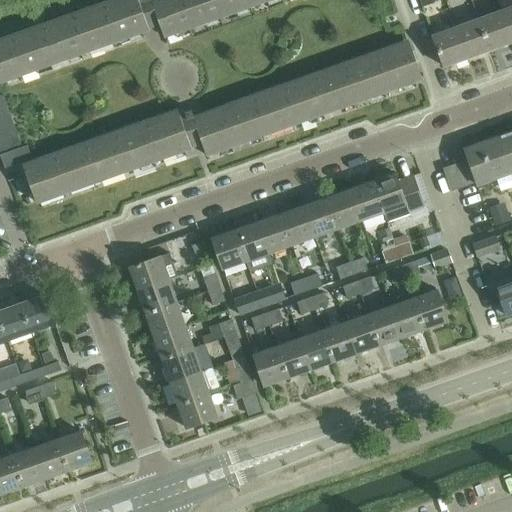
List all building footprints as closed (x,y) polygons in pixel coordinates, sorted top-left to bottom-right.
[(165,0),(153,4),(150,0),(130,0),(0,46),(0,81),(0,83),(149,30),(149,29),(160,25),(164,38),(270,0),(165,0)] [(511,6),(501,11),(511,42),(511,41),(511,6)] [(501,11),(479,19),(490,50),(511,42),(501,11)] [(479,19),(456,27),(467,58),(490,50),(479,19)] [(433,35),(444,66),(467,58),(456,27),(433,35)] [(206,155),(422,78),(410,46),(195,123),(190,110),(180,114),(180,115),(27,170),(38,202),(191,148),(191,146),(202,143),(206,155)] [(0,104),(0,117),(11,113),(7,102),(0,104)] [(0,117),(0,130),(15,125),(11,113),(0,117)] [(0,130),(0,142),(19,136),(15,125),(0,130)] [(511,132),(465,149),(469,159),(476,183),(477,186),(511,173),(511,132)] [(0,148),(2,154),(23,147),(19,136),(0,142),(0,148)] [(23,147),(2,154),(7,167),(33,157),(28,145),(23,147)] [(456,164),(464,187),(476,183),(469,159),(456,164)] [(464,187),(456,164),(443,168),(452,192),(464,187)] [(398,181),(395,173),(372,181),(383,213),(406,204),(408,211),(424,206),(413,175),(398,181)] [(372,181),(349,189),(360,221),(383,213),(372,181)] [(349,189),(327,197),(337,229),(360,221),(349,189)] [(327,197),(304,205),(314,237),(337,229),(327,197)] [(504,202),(489,207),(495,224),(510,219),(504,202)] [(304,205),(280,214),(291,245),(314,237),(304,205)] [(280,214),(258,222),(269,253),(291,245),(280,214)] [(258,222),(235,230),(246,261),(269,253),(258,222)] [(235,230),(212,238),(223,269),(246,261),(235,230)] [(485,241),(474,245),(478,257),(487,254),(489,253),(500,249),(496,237),(485,241)] [(410,241),(396,246),(400,259),(414,254),(410,241)] [(204,242),(192,246),(197,260),(209,256),(204,242)] [(386,264),(400,259),(396,246),(382,251),(386,264)] [(453,262),(448,248),(431,254),(436,268),(453,262)] [(130,268),(138,291),(169,280),(161,257),(130,268)] [(364,257),(348,263),(352,276),(369,270),(364,257)] [(420,273),(416,261),(402,265),(406,278),(420,273)] [(348,263),(336,267),(340,280),(352,276),(348,263)] [(392,283),(406,278),(402,265),(388,270),(392,283)] [(511,268),(486,279),(492,296),(500,293),(508,316),(511,314),(511,268)] [(204,278),(209,292),(221,287),(216,273),(204,278)] [(318,273),(304,278),(309,291),(323,286),(318,273)] [(375,288),(370,276),(356,281),(361,293),(375,288)] [(290,282),(294,296),(309,291),(304,278),(290,282)] [(138,291),(146,314),(177,303),(169,280),(138,291)] [(347,298),(361,293),(356,281),(343,286),(347,298)] [(226,301),(221,287),(209,292),(214,305),(226,301)] [(458,287),(447,291),(450,300),(462,296),(458,287)] [(273,289),(258,294),(263,307),(277,302),(273,289)] [(437,290),(414,298),(425,330),(448,322),(437,290)] [(325,292),(311,297),(315,309),(321,324),(327,322),(323,311),(320,312),(319,309),(329,305),(325,292)] [(249,312),(263,307),(258,294),(245,299),(249,312)] [(45,295),(21,303),(31,332),(55,324),(45,295)] [(301,314),(315,309),(311,297),(297,302),(301,314)] [(414,298),(391,306),(403,338),(425,330),(414,298)] [(21,303),(0,310),(0,316),(8,341),(31,332),(21,303)] [(146,314),(154,337),(185,326),(177,303),(146,314)] [(391,306),(369,314),(380,346),(403,338),(391,306)] [(279,308),(265,314),(269,326),(284,321),(279,308)] [(256,330),(269,326),(265,314),(242,322),(244,328),(254,324),(256,330)] [(369,314),(346,322),(357,354),(380,346),(369,314)] [(0,316),(0,343),(8,341),(0,316)] [(225,337),(237,333),(232,319),(220,323),(225,337)] [(346,322),(323,330),(334,362),(357,354),(346,322)] [(154,337),(162,359),(193,348),(185,326),(154,337)] [(323,330),(300,339),(311,370),(334,362),(323,330)] [(237,333),(225,337),(232,360),(245,355),(237,333)] [(300,339),(277,347),(288,378),(311,370),(300,339)] [(193,348),(162,359),(170,382),(212,367),(204,345),(193,348)] [(253,355),(264,387),(288,378),(277,347),(253,355)] [(51,351),(42,354),(45,363),(55,360),(51,351)] [(28,358),(18,362),(22,372),(32,369),(28,358)] [(58,361),(43,367),(47,375),(62,370),(58,361)] [(236,369),(241,383),(253,378),(248,365),(236,369)] [(47,375),(43,367),(20,375),(24,384),(47,375)] [(212,367),(170,382),(178,405),(209,394),(220,390),(212,367)] [(24,384),(20,375),(0,381),(0,391),(0,392),(24,384)] [(246,396),(258,392),(253,378),(241,383),(246,396)] [(57,394),(53,382),(39,387),(43,399),(57,394)] [(29,404),(43,399),(39,387),(25,391),(29,404)] [(187,428),(218,417),(209,394),(178,405),(187,428)] [(0,413),(12,410),(8,398),(0,400),(0,413)] [(223,420),(215,423),(217,429),(225,426),(223,420)] [(81,430),(58,439),(69,470),(92,461),(81,430)] [(58,439),(36,447),(47,477),(69,470),(58,439)] [(36,447),(13,455),(24,486),(47,477),(36,447)] [(13,455),(0,459),(0,491),(1,494),(24,486),(13,455)]
